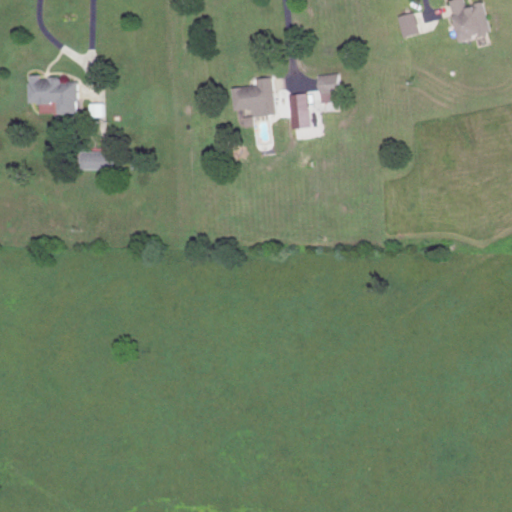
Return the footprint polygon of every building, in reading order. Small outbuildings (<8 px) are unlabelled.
[(454,0),(446,2),(454,43),(487,36),(480,4),(462,8),(460,0),(454,0)] [(337,76),(315,76),(315,95),(337,95),(337,76)] [(26,105),(54,105),(54,115),(74,115),(74,80),(27,79),(26,105)] [(229,89),(230,112),(249,110),(250,118),(272,117),(269,79),(253,80),(253,88),(229,89)] [(76,171),(109,171),(109,154),(76,154),(76,171)]
